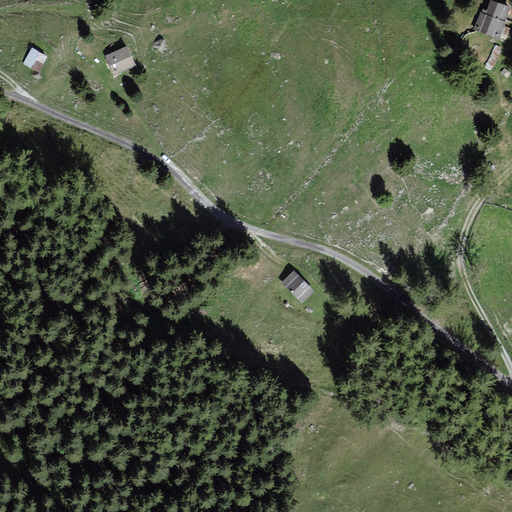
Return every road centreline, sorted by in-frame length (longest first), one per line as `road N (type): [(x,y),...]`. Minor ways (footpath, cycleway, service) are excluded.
road 1 (track): [(511,388),(370,277),(316,248),(213,213),(166,166),(0,95)]
road 2 (track): [(511,170),(481,199),(461,253),(470,292),(511,367)]
